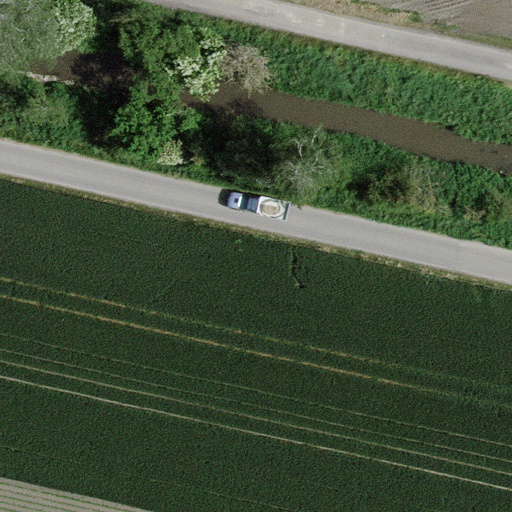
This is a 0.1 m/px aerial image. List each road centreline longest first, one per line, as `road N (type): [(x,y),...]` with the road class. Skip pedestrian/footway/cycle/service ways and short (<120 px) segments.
road 1 (track): [(511,272),(0,161)]
road 2 (track): [(217,0),(511,62)]
